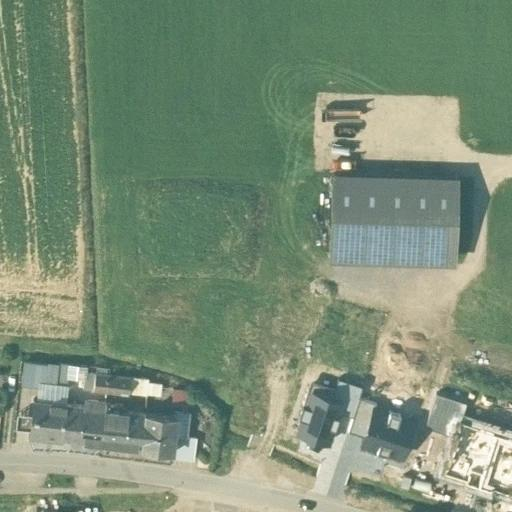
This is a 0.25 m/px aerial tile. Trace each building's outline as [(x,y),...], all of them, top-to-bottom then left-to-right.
[(457,177),(332,174),(330,253),(354,254),(454,257),(457,177)] [(46,365),(24,362),(21,385),(43,387),(46,365)] [(85,367),(58,364),(58,366),(46,365),(43,387),(67,390),(68,378),(84,379),(85,372),(85,367)] [(109,375),(85,372),(84,379),(82,389),(106,392),(109,375)] [(131,377),(109,375),(106,392),(129,395),(129,390),(131,377)] [(147,379),(131,377),(129,390),(146,391),(147,383),(147,379)] [(161,384),(147,383),(146,391),(160,393),(161,384)] [(183,392),(171,390),(170,402),(182,404),(183,392)] [(160,393),(146,391),(145,403),(159,404),(160,393)] [(65,403),(33,399),(29,434),(61,438),(65,403)] [(87,406),(65,403),(61,438),(101,443),(105,402),(88,400),(87,406)] [(144,413),(122,410),(123,404),(105,402),(101,443),(140,447),(144,413)] [(211,408),(198,406),(197,416),(209,418),(211,408)] [(175,416),(144,413),(140,447),(171,451),(173,435),(175,416)] [(196,438),(173,435),(171,451),(171,458),(193,461),(196,438)]
